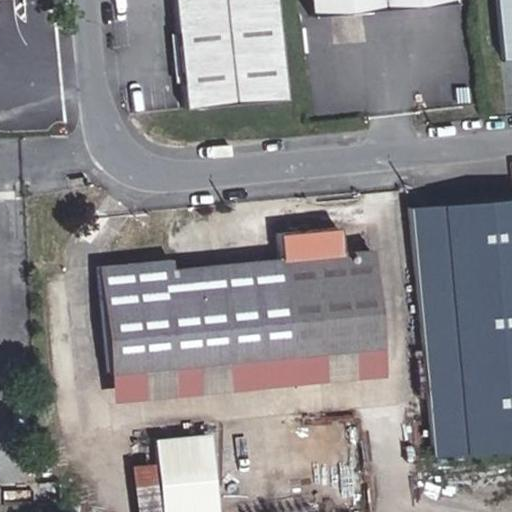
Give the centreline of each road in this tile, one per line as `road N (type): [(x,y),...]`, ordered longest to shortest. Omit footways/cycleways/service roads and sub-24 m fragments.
road 1 (unclassified): [(90,0),(97,79),(119,155),(183,177),(511,143)]
road 2 (unknown): [(0,457),(12,235),(6,157)]
